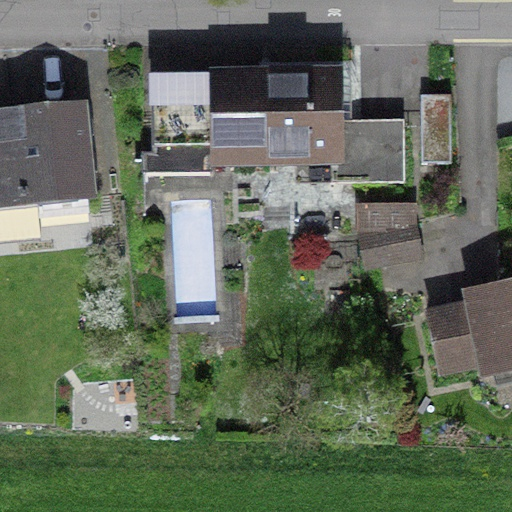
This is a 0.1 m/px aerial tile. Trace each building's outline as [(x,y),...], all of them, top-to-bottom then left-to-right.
[(208,177),(338,170),(333,74),(203,81),(208,177)] [(87,109),(0,118),(0,210),(97,200),(87,109)] [(416,203),(370,206),(372,240),(419,237),(416,203)] [(417,243),(361,257),(367,278),(422,264),(417,243)] [(511,381),(511,290),(469,299),(473,315),(429,323),(443,395),(511,381)]
